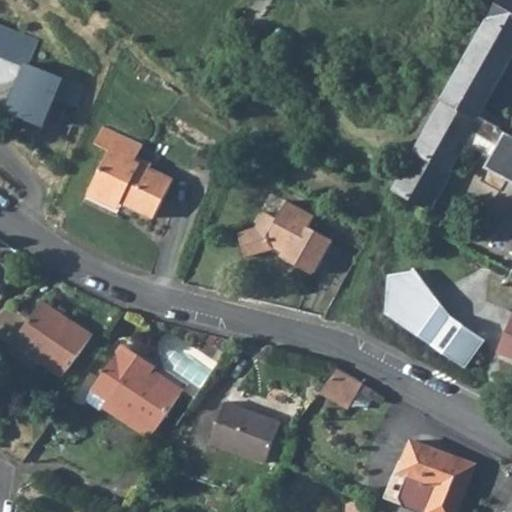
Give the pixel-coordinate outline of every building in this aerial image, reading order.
[(511,0),(498,0),(444,97),(479,114),(484,104),(511,54),(511,0)] [(0,23),(0,59),(23,69),(6,112),(43,127),(54,101),(75,109),(83,88),(25,65),(37,38),(0,23)] [(431,121),(465,139),(479,114),(444,97),(431,121)] [(484,117),(472,143),(492,154),(486,164),(511,177),(511,131),(489,119),(484,117)] [(416,147),(451,166),(465,139),(431,121),(416,147)] [(114,195),(154,214),(170,180),(130,161),(137,148),(106,132),(98,147),(108,152),(88,192),(110,203),(114,195)] [(403,190),(431,205),(451,166),(416,147),(398,179),(407,182),(403,190)] [(407,182),(398,179),(393,177),(403,190),(407,182)] [(233,230),(239,256),(268,248),(272,241),(280,247),(275,255),(307,273),(326,240),(302,226),(308,215),(281,201),(272,216),(260,209),(251,225),(233,230)] [(386,276),(384,315),(463,369),(484,344),(445,317),(414,273),(386,276)] [(43,301),(30,321),(14,309),(0,320),(0,342),(10,350),(13,345),(65,378),(94,334),(43,301)] [(511,321),(498,353),(511,359),(511,321)] [(105,410),(152,440),(181,396),(150,375),(156,366),(124,346),(93,392),(109,403),(105,410)] [(340,367),(325,393),(353,409),(368,383),(340,367)] [(214,446),(271,465),(285,425),(228,406),(214,446)] [(408,436),(385,496),(424,511),(452,511),(472,461),(408,436)] [(371,511),(372,511),(356,499),(354,511),(371,511)]
